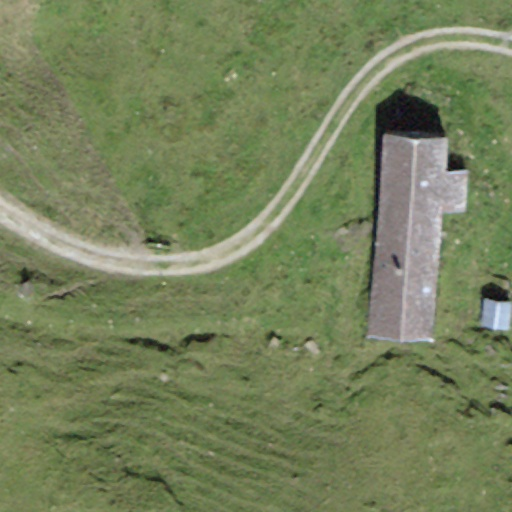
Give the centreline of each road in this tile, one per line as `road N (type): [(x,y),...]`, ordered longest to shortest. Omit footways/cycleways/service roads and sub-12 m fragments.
road 1 (track): [(281,213),(370,76),(427,44),(511,54)]
road 2 (track): [(0,209),(73,251),(199,264),(281,213)]
